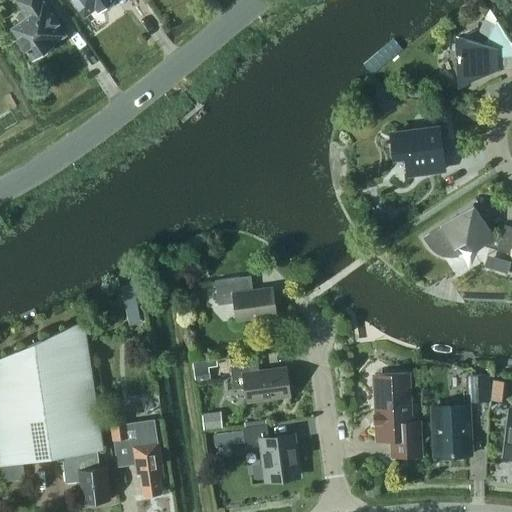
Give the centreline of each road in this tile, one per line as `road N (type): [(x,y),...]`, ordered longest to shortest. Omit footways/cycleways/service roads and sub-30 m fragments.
road 1 (tertiary): [(265,0),(59,162),(0,195)]
road 2 (residential): [(338,511),(308,300)]
